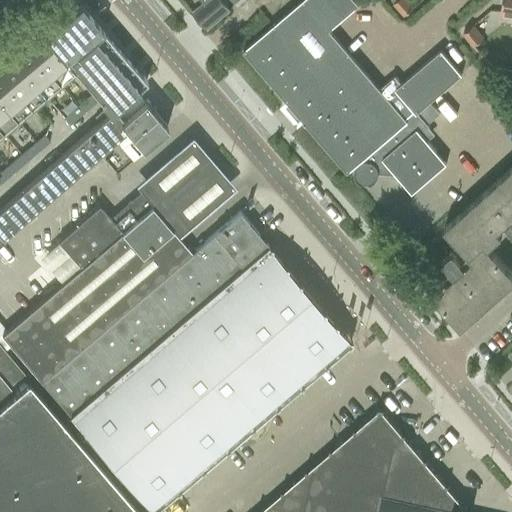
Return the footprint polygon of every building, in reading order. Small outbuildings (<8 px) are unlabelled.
[(201,0),(203,2),(192,12),(206,29),(230,9),(222,0),(201,0)] [(347,170),(357,161),(416,110),(428,100),(461,72),(440,48),(400,82),(394,75),(379,87),(330,30),(359,5),(355,0),(302,0),(289,11),(274,25),(271,26),(244,50),(271,82),(287,100),(288,102),(284,105),(299,122),(303,119),(304,120),(347,170)] [(396,0),(392,4),(402,16),(413,7),(406,0),(396,0)] [(511,0),(503,0),(502,10),(511,11),(511,0)] [(52,31),(46,37),(60,53),(75,71),(93,92),(94,93),(98,98),(111,113),(136,91),(135,90),(146,81),(80,3),(50,29),(52,31)] [(463,35),(473,47),(485,38),(475,26),(463,35)] [(60,84),(75,71),(46,37),(44,35),(29,48),(60,84)] [(36,105),(60,84),(29,48),(5,68),(5,69),(5,70),(34,105),(35,104),(36,105)] [(5,68),(0,72),(0,135),(36,105),(35,104),(34,105),(5,70),(5,69),(5,68)] [(111,113),(87,134),(103,152),(118,139),(127,131),(142,148),(155,138),(167,128),(144,101),(143,100),(136,91),(111,113)] [(93,92),(64,117),(69,123),(98,98),(93,92)] [(428,100),(416,110),(426,122),(438,112),(428,100)] [(416,110),(357,161),(359,163),(358,164),(357,164),(356,165),(356,166),(355,167),(355,168),(355,169),(354,170),(354,171),(354,172),(354,173),(354,174),(354,175),(355,176),(355,177),(355,178),(356,179),(357,180),(358,181),(359,182),(360,183),(361,183),(362,182),(369,183),(369,184),(370,183),(371,183),(372,183),(373,182),(374,181),(375,180),(376,179),(377,178),(377,177),(378,176),(378,175),(378,174),(378,172),(378,171),(378,170),(378,169),(378,168),(377,167),(377,166),(376,165),(376,164),(383,158),(412,192),(427,179),(447,162),(417,128),(424,122),(428,126),(429,125),(426,122),(416,110)] [(103,152),(102,153),(117,171),(133,156),(142,148),(127,131),(118,139),(103,152)] [(103,152),(87,134),(0,209),(0,240),(3,238),(103,152)] [(0,174),(0,186),(51,143),(45,136),(0,174)] [(511,166),(444,227),(468,254),(469,255),(511,216),(511,166)] [(0,334),(0,335),(40,382),(192,252),(142,195),(113,220),(109,220),(101,210),(102,209),(99,205),(83,218),(57,241),(79,267),(0,334)] [(40,382),(69,416),(268,245),(239,212),(192,252),(40,382)] [(268,245),(69,416),(151,511),(152,511),(155,511),(155,509),(154,508),(176,490),(176,491),(179,491),(179,488),(200,469),(200,470),(203,470),(203,467),(224,448),(225,449),(228,449),(228,448),(227,446),(249,427),(250,428),(252,428),(252,425),(274,406),(274,407),(277,407),(277,404),(298,385),(299,386),(301,386),(302,383),(301,383),(323,364),(323,365),(326,365),(326,363),(325,362),(347,344),(350,344),(350,338),(348,338),(334,323),(335,320),(332,320),(323,309),(323,306),(320,306),(298,281),(298,280),(299,278),(296,278),(285,265),(285,262),(283,262),(283,263),(270,248),(271,248),(271,245),(268,245)] [(443,278),(428,291),(432,294),(448,313),(461,327),(477,313),(511,281),(511,272),(488,246),(487,245),(446,282),(443,278)] [(444,263),(450,270),(460,261),(454,254),(444,263)] [(0,397),(25,376),(0,345),(0,397)] [(140,511),(28,380),(0,403),(0,479),(11,511),(140,511)] [(378,511),(382,496),(426,458),(424,458),(404,435),(405,433),(402,432),(383,410),(383,407),(377,407),(377,410),(378,410),(356,428),(353,427),(353,430),(354,430),(332,449),(332,448),(329,448),(329,451),(330,451),(308,469),(305,468),(305,471),(306,472),(284,490),(284,489),(281,489),(281,492),(282,492),(260,510),(257,510),(257,511),(378,511)] [(378,511),(468,511),(469,511),(470,508),(467,508),(448,486),(448,483),(445,483),(426,461),(426,458),(382,496),(378,511)] [(11,511),(0,479),(0,511),(11,511)]
